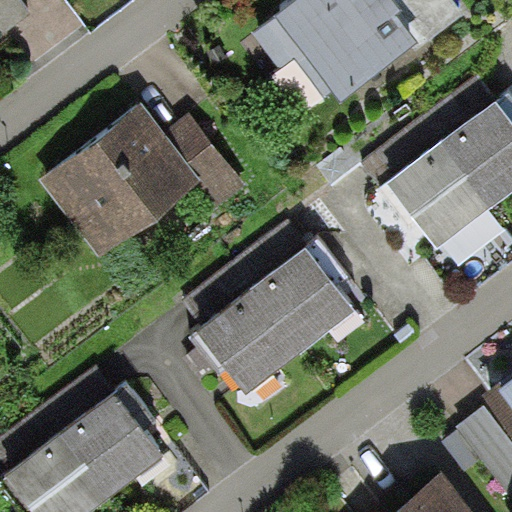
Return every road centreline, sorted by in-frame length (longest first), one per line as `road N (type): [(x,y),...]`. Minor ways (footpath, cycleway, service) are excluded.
road 1 (residential): [(213,511),(511,285)]
road 2 (residential): [(156,0),(0,117)]
